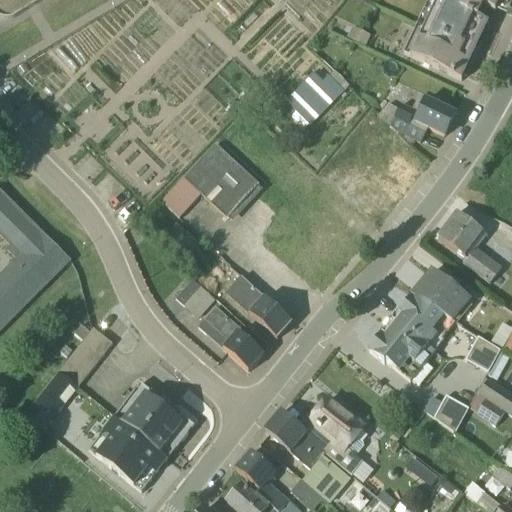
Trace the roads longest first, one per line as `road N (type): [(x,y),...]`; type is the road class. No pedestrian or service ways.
road 1 (residential): [(511,69),(426,209),(248,417)]
road 2 (residential): [(0,127),(85,213),(158,342),(248,417)]
road 3 (residential): [(248,417),(174,511)]
